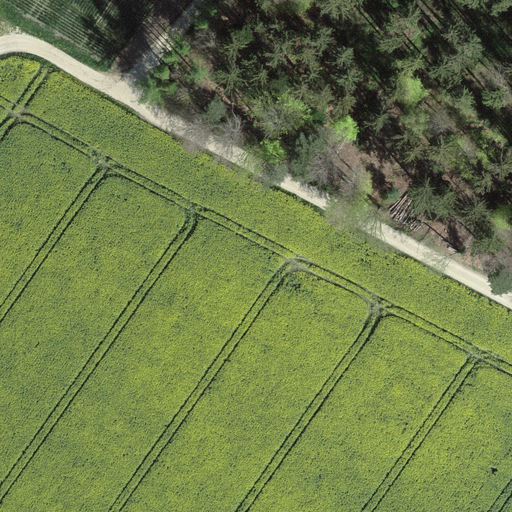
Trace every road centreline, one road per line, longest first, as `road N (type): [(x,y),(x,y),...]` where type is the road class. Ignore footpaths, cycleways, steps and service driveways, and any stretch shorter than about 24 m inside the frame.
road 1 (track): [(511,308),(56,55),(23,43),(0,46)]
road 2 (track): [(120,92),(204,0)]
